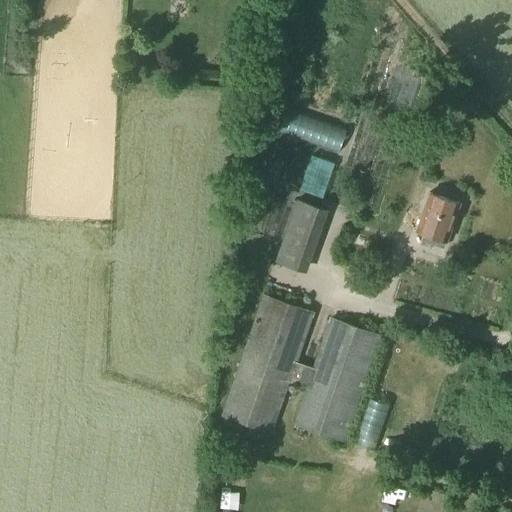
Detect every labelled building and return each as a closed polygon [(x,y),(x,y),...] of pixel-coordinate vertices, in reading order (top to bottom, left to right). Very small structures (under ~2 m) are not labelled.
[(310,180),(322,149),(305,143),(293,174),(310,180)] [(426,194),(415,233),(424,235),(422,242),(443,248),(445,242),(446,242),(457,203),(426,194)] [(296,199),(275,260),(302,269),(323,208),(296,199)] [(262,293),(220,415),(272,433),(289,382),(296,361),(314,311),(262,293)] [(329,316),(311,367),(304,387),(292,424),(344,442),(381,334),(329,316)] [(296,361),(289,382),(304,387),(311,367),(296,361)] [(281,477),(294,482),(301,465),(288,460),(281,477)] [(319,468),(309,511),(331,511),(340,472),(319,468)]
